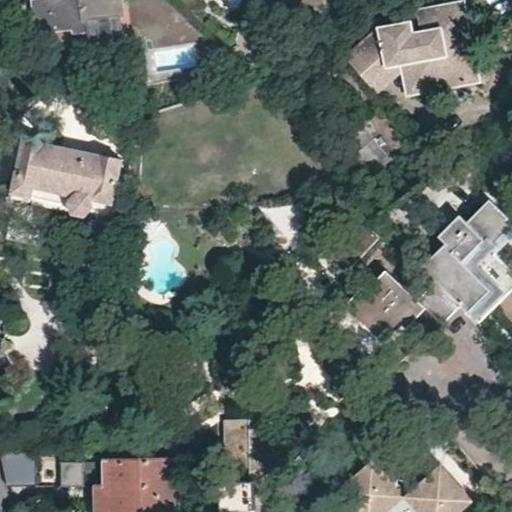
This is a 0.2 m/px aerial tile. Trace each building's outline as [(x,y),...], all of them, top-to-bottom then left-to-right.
[(57,0),(50,1),(37,3),(41,32),(48,31),(86,27),(86,34),(112,32),(111,16),(126,15),(124,0),(57,0)] [(464,40),(452,0),(431,0),(414,5),(419,26),(411,28),(408,16),(375,26),(359,39),(382,65),(386,62),(401,58),(403,64),(408,84),(428,79),(426,71),(441,68),(438,60),(446,58),(451,77),(478,70),(473,47),(464,40)] [(484,71),(464,0),(452,0),(464,40),(473,47),(478,70),(451,77),(446,58),(438,60),(441,68),(426,71),(428,79),(408,84),(409,91),(484,71)] [(382,65),(359,39),(344,53),(375,89),(403,64),(401,58),(386,62),(382,65)] [(350,158),(353,157),(369,177),(389,160),(362,127),(341,145),(350,158)] [(122,163),(77,156),(24,146),(15,200),(71,211),(73,217),(86,220),(91,214),(111,217),(122,163)] [(442,241),(459,260),(446,272),(438,264),(428,273),(436,282),(435,284),(460,307),(495,273),(490,268),(508,251),(490,232),(470,250),(453,231),(442,241)] [(373,333),(387,348),(405,330),(412,322),(418,328),(432,315),(442,325),(460,307),(435,284),(418,302),(390,277),(373,292),(370,288),(348,309),(363,324),(362,329),(364,334),(368,334),(373,333)] [(418,328),(412,322),(405,330),(410,335),(418,328)] [(0,417),(12,433),(39,412),(27,395),(0,417)] [(224,471),(248,472),(248,508),(225,509),(224,511),(291,511),(291,507),(272,507),(272,495),(272,487),(271,472),(270,419),(223,421),(224,471)] [(2,449),(3,483),(34,482),(33,448),(2,449)] [(419,486),(420,492),(396,490),(399,455),(380,454),(380,460),(340,495),(347,502),(348,511),(457,511),(469,502),(442,473),(434,480),(427,480),(422,482),(419,486)] [(80,466),(104,466),(104,484),(96,485),(96,499),(96,511),(180,511),(179,458),(104,460),(104,461),(64,461),(64,485),(80,485),(80,466)] [(104,484),(104,466),(80,466),(80,485),(96,485),(104,484)] [(272,495),(272,507),(291,507),(291,496),(272,495)]
